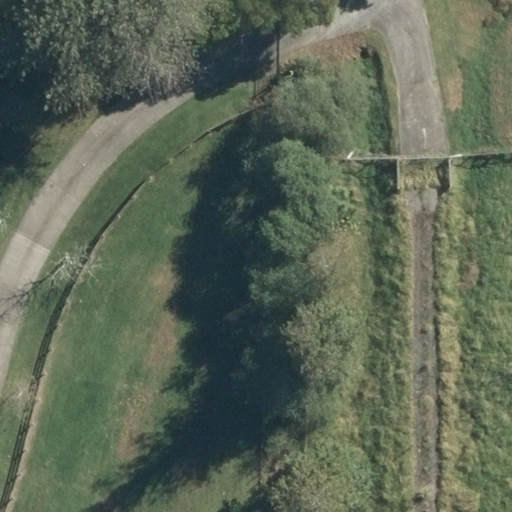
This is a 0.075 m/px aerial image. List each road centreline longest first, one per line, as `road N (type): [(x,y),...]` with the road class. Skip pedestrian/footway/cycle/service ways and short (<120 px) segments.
road 1 (track): [(417,511),(420,154),(388,0)]
road 2 (track): [(0,332),(99,156),(321,22),(343,0)]
